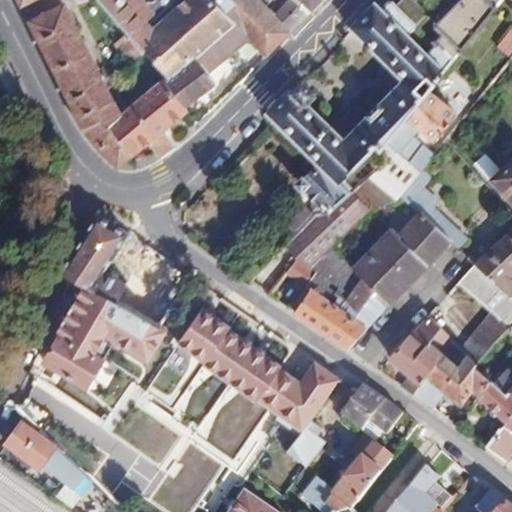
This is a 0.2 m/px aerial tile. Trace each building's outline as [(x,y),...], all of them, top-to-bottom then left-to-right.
[(97,0),(127,34),(143,51),(166,76),(232,23),(248,40),(266,58),(302,20),(321,0),(290,0),(274,16),(258,0),(97,0)] [(421,100),(428,92),(502,0),(454,0),(435,20),(418,3),(406,16),(395,6),(391,2),(387,2),(381,9),(374,2),(348,28),(401,80),(343,139),(304,100),(312,92),(299,79),(264,113),(315,165),(337,185),(375,147),(379,151),(381,150),(385,144),(421,100)] [(414,0),(400,0),(395,6),(406,16),(418,3),(414,0)] [(78,118),(113,101),(64,5),(30,22),(78,118)] [(215,67),(248,40),(232,23),(166,76),(164,78),(185,106),(209,89),(220,104),(234,90),(215,67)] [(511,27),(497,48),(509,58),(511,54),(511,27)] [(130,61),(143,51),(127,34),(115,45),(130,61)] [(234,90),(266,58),(248,40),(215,67),(234,90)] [(4,52),(0,54),(0,102),(9,120),(34,107),(4,52)] [(113,124),(130,159),(131,160),(150,145),(157,155),(172,144),(162,132),(188,111),(185,106),(164,78),(120,114),(121,117),(113,124)] [(421,100),(385,144),(393,149),(395,147),(404,135),(405,136),(413,126),(434,142),(457,114),(428,92),(421,100)] [(120,114),(113,101),(78,118),(83,129),(119,168),(130,159),(113,124),(121,117),(120,114)] [(393,149),(403,158),(414,143),(405,136),(404,135),(395,147),(393,149)] [(420,171),(422,169),(432,156),(415,142),(414,143),(403,158),(420,171)] [(407,171),(403,158),(393,149),(385,144),(381,150),(386,161),(350,194),(369,210),(396,201),(401,196),(406,178),(407,171)] [(386,161),(381,150),(379,151),(375,147),(337,185),(348,196),(350,194),(386,161)] [(511,203),(511,160),(501,171),(485,154),(474,164),(489,182),(491,180),(511,203)] [(406,178),(401,196),(420,173),(420,171),(403,158),(407,171),(406,178)] [(305,205),(286,226),(296,234),(314,215),(320,208),(327,214),(348,196),(337,185),(315,165),(303,177),(302,175),(293,185),(302,193),(318,207),(312,212),(305,205)] [(431,179),(422,169),(420,171),(420,173),(401,196),(421,213),(450,240),(459,249),(467,239),(434,209),(438,204),(422,188),(431,179)] [(299,257),(310,267),(347,294),(361,278),(352,270),(330,247),(369,210),(350,194),(348,196),(327,214),(320,208),(314,215),(296,234),(285,245),(299,257)] [(396,201),(369,210),(330,247),(352,270),(393,228),(401,235),(421,213),(401,196),(396,201)] [(450,240),(421,213),(401,235),(393,228),(352,270),(361,278),(388,305),(427,265),(450,240)] [(63,276),(82,286),(159,328),(190,276),(148,246),(138,261),(164,280),(159,285),(132,270),(126,282),(100,268),(122,235),(99,222),(63,276)] [(511,229),(474,265),(458,283),(491,313),(508,329),(509,330),(511,326),(511,299),(509,297),(511,293),(511,280),(510,278),(511,276),(511,229)] [(388,305),(361,278),(347,294),(310,267),(299,257),(286,273),(292,278),(310,289),(294,312),(348,350),(388,305)] [(159,328),(82,286),(53,336),(56,338),(41,363),(84,389),(103,359),(93,354),(104,335),(147,360),(152,352),(159,356),(167,343),(160,339),(165,331),(159,328)] [(284,452),(304,468),(325,443),(317,436),(322,430),(310,421),(343,382),(317,364),(302,385),(282,371),(284,369),(231,332),(232,330),(205,311),(180,346),(207,365),(205,367),(259,405),(260,403),(280,417),(276,423),(294,436),(284,452)] [(508,329),(491,313),(462,346),(469,353),(479,362),(508,329)] [(411,334),(388,360),(409,377),(401,387),(413,395),(419,386),(426,377),(425,377),(442,353),(453,338),(429,316),(411,334)] [(469,353),(462,346),(453,338),(442,353),(458,366),(469,353)] [(479,362),(469,353),(458,366),(442,353),(425,377),(426,377),(419,386),(413,395),(433,409),(444,392),(461,405),(472,390),(480,396),(495,377),(479,362)] [(495,377),(480,396),(505,421),(486,447),(506,461),(509,461),(511,456),(511,392),(510,391),(495,377)] [(369,422),(383,432),(387,436),(404,414),(363,385),(340,414),(362,431),(369,422)] [(64,481),(71,473),(79,463),(66,454),(22,422),(6,444),(39,468),(42,465),(64,481)] [(362,431),(367,435),(375,442),(383,432),(369,422),(362,431)] [(375,442),(367,435),(352,453),(361,460),(332,494),(314,480),(301,496),(320,511),(341,511),(349,510),(351,511),(383,472),(382,471),(394,457),(375,442)] [(84,466),(79,463),(71,473),(76,477),(84,466)] [(389,511),(432,511),(435,509),(437,507),(423,495),(438,479),(427,468),(389,511)] [(438,511),(435,509),(432,511),(511,511),(511,508),(490,490),(474,508),(478,511),(438,511)] [(275,511),(242,491),(228,511),(275,511)]
